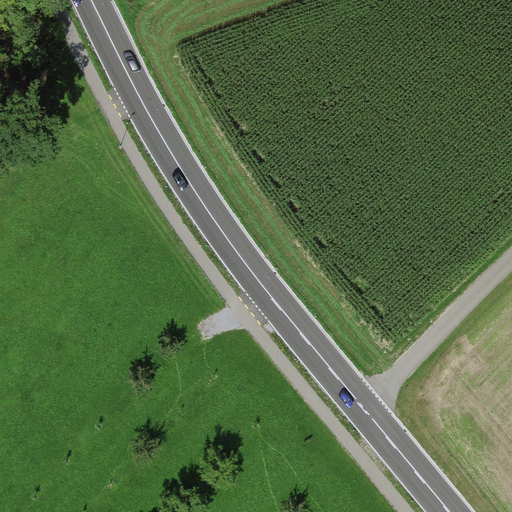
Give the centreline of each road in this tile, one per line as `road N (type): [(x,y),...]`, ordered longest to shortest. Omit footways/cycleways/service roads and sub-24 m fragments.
road 1 (primary): [(364,408),(266,290),(177,160),(92,0)]
road 2 (residential): [(364,408),(511,263)]
road 3 (primary): [(451,511),(364,408)]
